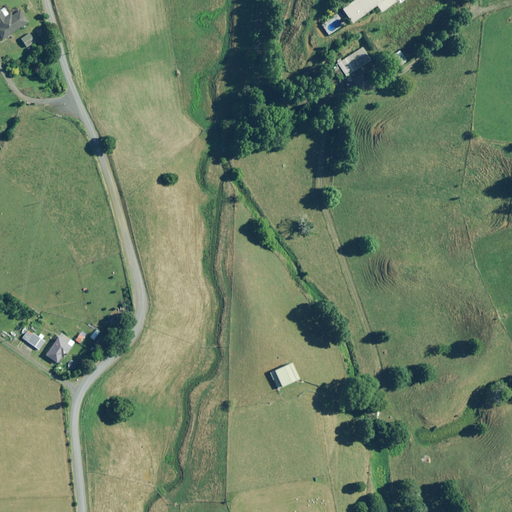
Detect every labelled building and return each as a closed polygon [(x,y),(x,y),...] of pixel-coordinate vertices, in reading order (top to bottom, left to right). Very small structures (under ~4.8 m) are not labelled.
[(384,0),(353,0),(342,8),(353,23),(384,0)] [(0,37),(2,41),(13,34),(31,22),(21,7),(6,16),(0,6),(0,37)] [(36,41),(30,33),(22,39),(27,47),(36,41)] [(373,60),(365,47),(340,63),(348,76),(373,60)] [(46,341),(29,330),(24,338),(41,350),(46,341)] [(85,337),(81,334),(77,340),(81,343),(85,337)] [(72,346),(59,337),(46,355),(59,364),(72,346)] [(292,361),(269,373),(278,389),(300,378),(292,361)]
